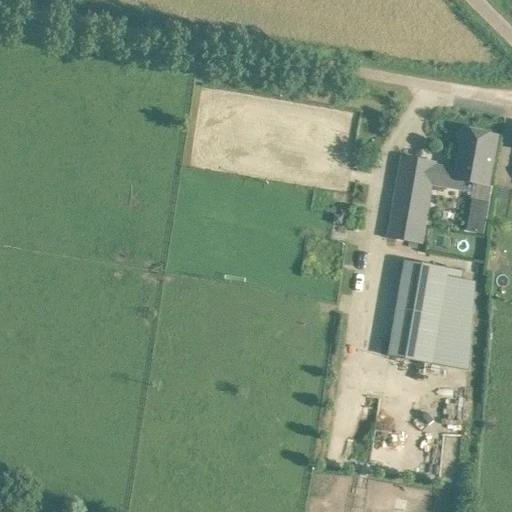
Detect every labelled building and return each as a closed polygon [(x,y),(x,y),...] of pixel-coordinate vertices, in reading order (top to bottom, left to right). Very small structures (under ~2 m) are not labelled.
[(402,158),(397,190),(419,193),(424,194),(424,193),(422,192),(424,178),(432,180),(431,184),(432,184),(457,188),(458,180),(464,181),(465,181),(487,185),(496,136),(466,131),(459,169),(435,165),(435,164),(402,158)] [(394,206),(388,239),(422,244),(428,211),(417,209),(394,206)] [(485,235),(488,218),(471,215),(468,232),(485,235)] [(390,356),(446,366),(461,279),(462,272),(450,269),(407,262),(390,356)] [(326,278),(326,298),(337,298),(337,278),(326,278)]
